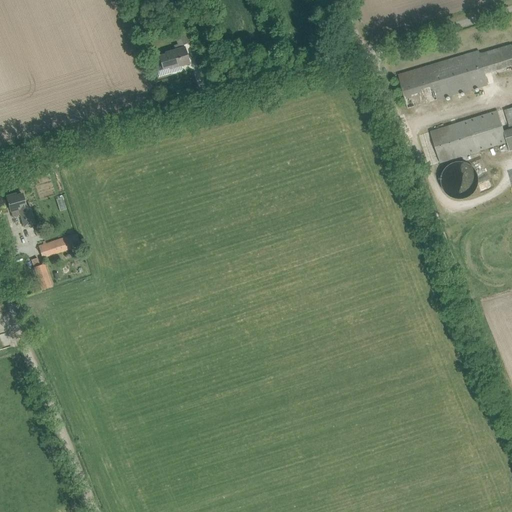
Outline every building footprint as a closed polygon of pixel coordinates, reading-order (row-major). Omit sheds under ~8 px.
[(177,30),(183,45),(191,42),(185,27),(177,30)] [(399,75),(401,84),(408,108),(489,84),(485,73),(511,65),(511,47),(511,45),(480,54),(479,51),(399,75)] [(183,70),(182,66),(190,63),(185,47),(166,53),(166,54),(159,57),(161,64),(156,66),(160,77),(183,70)] [(511,108),(505,110),(511,129),(504,131),(498,111),(431,132),(440,163),(508,142),(510,151),(511,150),(511,108)] [(441,179),(441,181),(441,182),(441,184),(442,185),(442,187),(443,189),(443,190),(444,191),(445,193),(446,194),(448,195),(449,196),(450,197),(452,198),(453,198),(455,199),(456,199),(458,199),(460,200),(461,199),(463,199),(465,199),(466,198),(468,198),(469,197),(470,196),(472,195),(473,194),(474,193),(475,192),(476,190),(477,189),(478,187),(478,186),(478,184),(479,183),(479,181),(479,179),(479,178),(478,176),(478,175),(477,173),(476,171),(476,170),(475,169),(474,167),(472,166),(471,165),(470,164),(468,164),(467,163),(465,162),(463,162),(462,162),(460,162),(458,162),(457,162),(455,162),(454,163),(452,163),(451,164),(449,165),(448,166),(447,167),(445,168),(444,170),(444,171),(443,173),(442,174),(442,176),(441,177),(441,179)] [(26,207),(25,204),(23,194),(17,196),(16,194),(7,196),(13,218),(21,215),(24,227),(36,224),(30,205),(26,207)] [(77,234),(38,247),(42,259),(81,246),(77,234)] [(33,275),(36,274),(42,290),(52,287),(44,264),(41,265),(37,258),(31,260),(31,262),(27,264),(29,269),(31,269),(33,275)]
